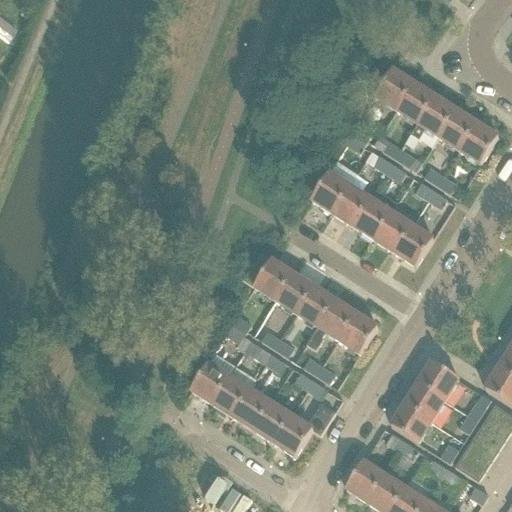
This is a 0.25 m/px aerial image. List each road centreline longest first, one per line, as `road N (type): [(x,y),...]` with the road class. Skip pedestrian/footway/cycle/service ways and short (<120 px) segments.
road 1 (residential): [(315,511),(444,303)]
road 2 (residential): [(444,303),(314,223)]
road 3 (residential): [(287,511),(172,427)]
road 4 (residential): [(444,303),(511,182)]
